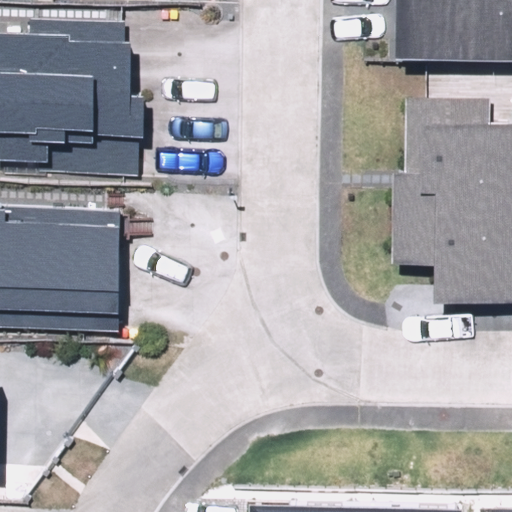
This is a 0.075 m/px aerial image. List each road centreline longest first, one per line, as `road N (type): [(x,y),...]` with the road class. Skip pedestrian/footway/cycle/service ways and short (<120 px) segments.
road 1 (residential): [(285,0),(283,353)]
road 2 (residential): [(283,353),(150,430),(99,511)]
road 3 (residential): [(511,357),(283,353)]
